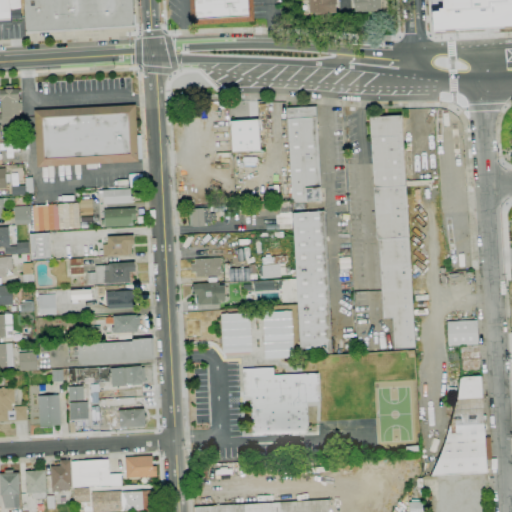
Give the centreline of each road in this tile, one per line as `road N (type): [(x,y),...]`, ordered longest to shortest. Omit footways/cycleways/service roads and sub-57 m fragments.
road 1 (tertiary): [(149,0),(178,511)]
road 2 (residential): [(479,67),(505,511)]
road 3 (secondary): [(349,62),(325,47),(267,43),(168,45),(153,54)]
road 4 (secondary): [(153,54),(349,62)]
road 5 (residential): [(175,440),(0,450)]
road 6 (secondary): [(0,62),(153,54)]
